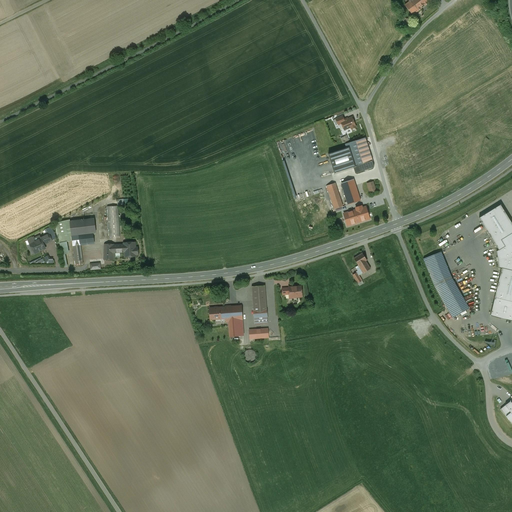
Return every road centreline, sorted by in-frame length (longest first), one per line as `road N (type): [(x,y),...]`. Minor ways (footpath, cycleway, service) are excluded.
road 1 (secondary): [(0,288),(247,270),(396,224)]
road 2 (unclassified): [(302,0),(365,115),(396,224)]
road 3 (track): [(0,330),(119,511)]
road 4 (unclassified): [(396,224),(433,317),(480,366)]
road 5 (secondary): [(396,224),(511,159)]
